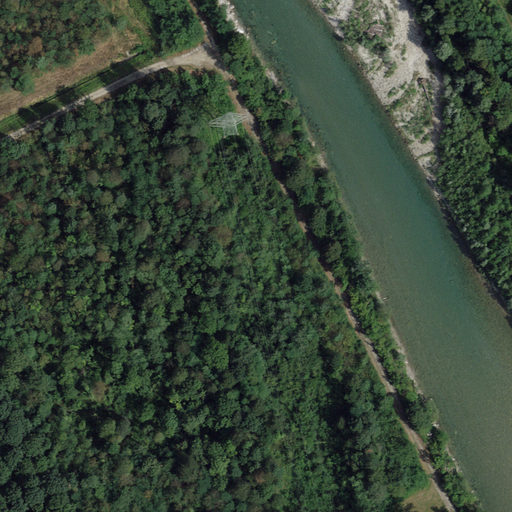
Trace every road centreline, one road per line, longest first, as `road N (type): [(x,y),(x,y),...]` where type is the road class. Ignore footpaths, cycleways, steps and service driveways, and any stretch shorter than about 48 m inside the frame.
road 1 (track): [(458,511),(185,0)]
road 2 (track): [(209,41),(0,144)]
